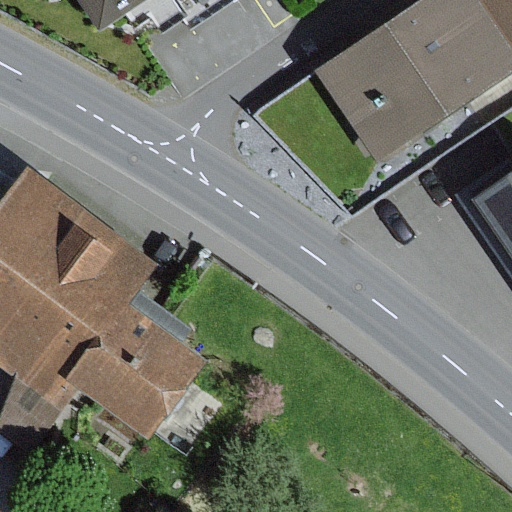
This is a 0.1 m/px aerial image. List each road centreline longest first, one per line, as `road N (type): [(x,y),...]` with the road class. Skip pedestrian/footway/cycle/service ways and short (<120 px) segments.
road 1 (tertiary): [(155,151),(372,295),(511,411)]
road 2 (residential): [(155,151),(380,0)]
road 3 (tertiary): [(0,59),(155,151)]
